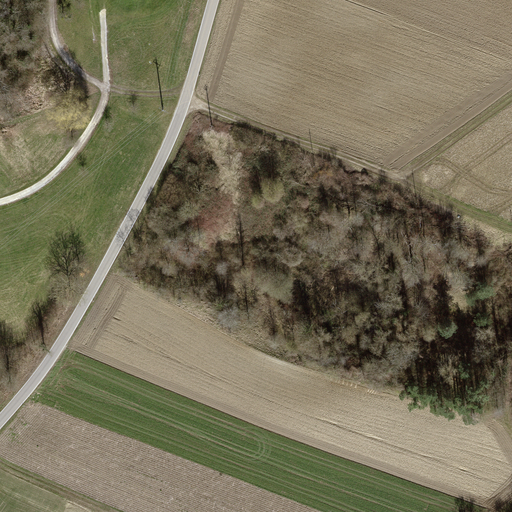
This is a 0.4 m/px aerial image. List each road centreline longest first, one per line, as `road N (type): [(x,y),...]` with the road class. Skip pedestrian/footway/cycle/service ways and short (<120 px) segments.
road 1 (tertiary): [(0,421),(56,350),(158,166),(213,0)]
road 2 (track): [(511,231),(399,178),(210,108),(188,91)]
road 3 (track): [(511,96),(399,178)]
road 4 (track): [(126,511),(0,459)]
